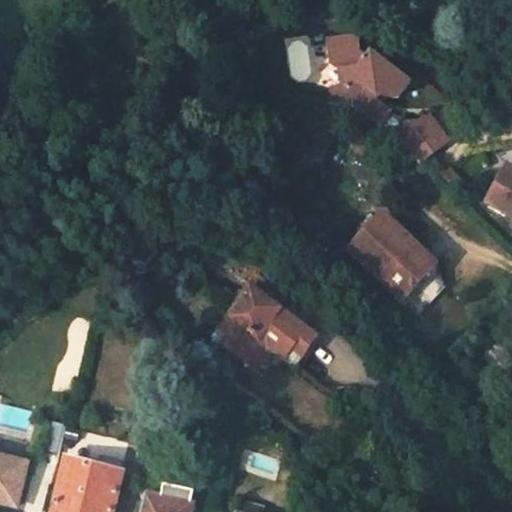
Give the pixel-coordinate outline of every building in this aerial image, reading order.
[(373,97),(380,89),(388,95),(398,96),(409,81),(372,50),(366,57),(358,51),(357,37),(327,39),(328,63),(343,72),(342,84),(336,89),(329,88),(327,106),(358,109),(366,111),(371,114),(418,162),(444,138),(422,113),(412,123),(403,123),(373,97)] [(506,229),(511,231),(511,170),(504,165),(483,204),(511,220),(506,229)] [(403,302),(437,266),(384,214),(349,249),(403,302)] [(246,281),(223,308),(232,316),(217,335),(234,349),(257,323),(292,352),(306,334),(246,281)] [(217,335),(232,316),(223,308),(206,326),(217,335)] [(234,349),(257,370),(273,352),(283,360),(292,352),(257,323),(234,349)] [(497,383),(509,374),(496,354),(484,363),(497,383)] [(0,502),(18,507),(29,465),(0,457),(0,502)] [(109,511),(119,473),(67,460),(52,511),(109,511)] [(511,500),(511,473),(506,465),(494,474),(511,500)] [(191,505),(194,495),(165,487),(162,498),(191,505)] [(142,511),(192,511),(194,506),(162,498),(147,494),(142,511)]
